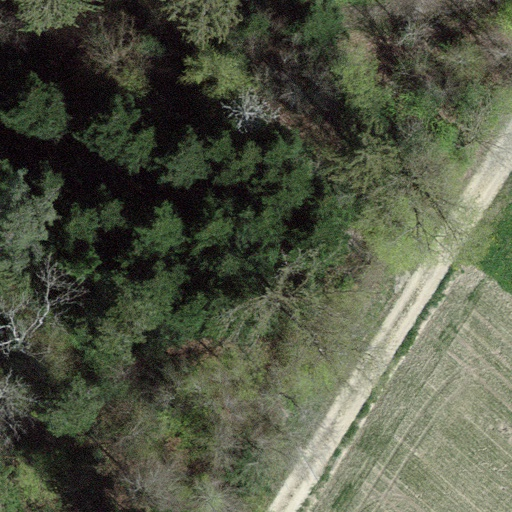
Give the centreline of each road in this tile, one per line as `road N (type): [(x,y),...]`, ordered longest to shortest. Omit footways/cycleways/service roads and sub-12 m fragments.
road 1 (track): [(277,511),(511,131)]
road 2 (track): [(465,0),(422,12),(307,9),(271,0)]
